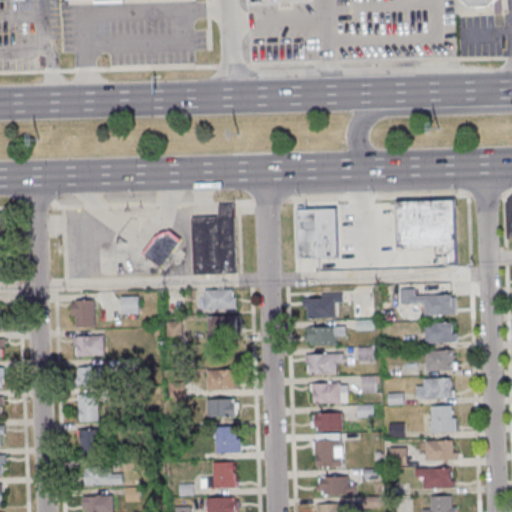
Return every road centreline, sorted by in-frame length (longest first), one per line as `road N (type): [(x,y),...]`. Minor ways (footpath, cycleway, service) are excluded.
road 1 (trunk): [(0,176),(511,163)]
road 2 (trunk): [(384,93),(0,103)]
road 3 (residential): [(495,511),(487,273)]
road 4 (residential): [(275,511),(268,279)]
road 5 (residential): [(44,511),(35,285)]
road 6 (trunk): [(511,97),(504,107),(363,116),(354,138),(367,167)]
